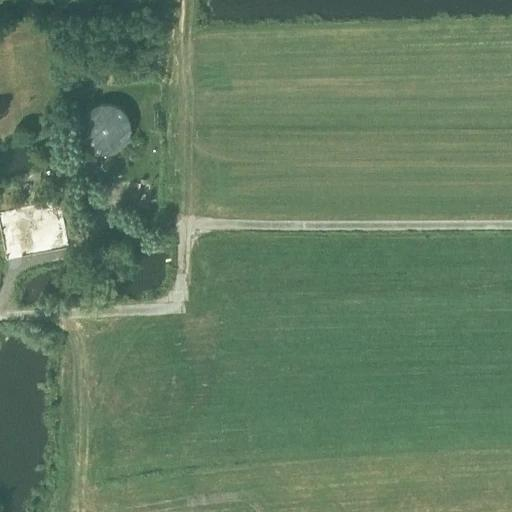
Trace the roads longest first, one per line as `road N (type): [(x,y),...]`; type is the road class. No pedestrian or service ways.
road 1 (track): [(511,226),(184,226),(178,310),(0,317)]
road 2 (track): [(184,226),(185,0)]
